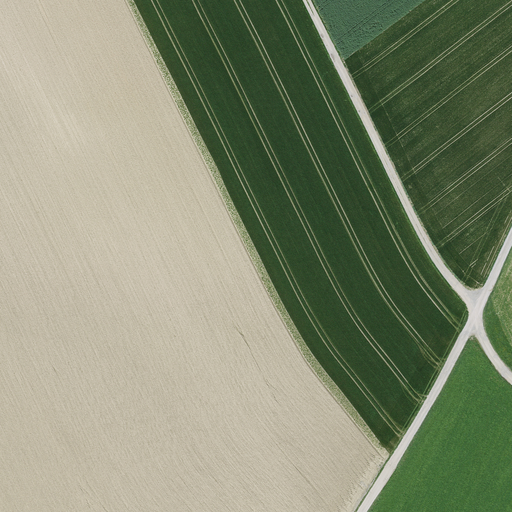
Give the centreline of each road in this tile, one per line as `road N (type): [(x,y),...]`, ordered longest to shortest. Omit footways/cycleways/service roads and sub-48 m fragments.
road 1 (track): [(307,0),(431,253),(479,309)]
road 2 (track): [(363,511),(444,381),(511,238)]
